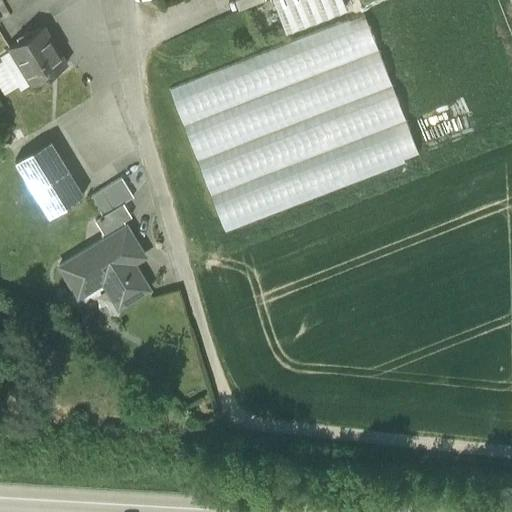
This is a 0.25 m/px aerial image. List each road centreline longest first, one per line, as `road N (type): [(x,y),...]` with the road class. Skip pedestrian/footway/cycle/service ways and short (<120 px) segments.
road 1 (residential): [(127,0),(137,106),(226,421)]
road 2 (track): [(226,421),(511,450)]
